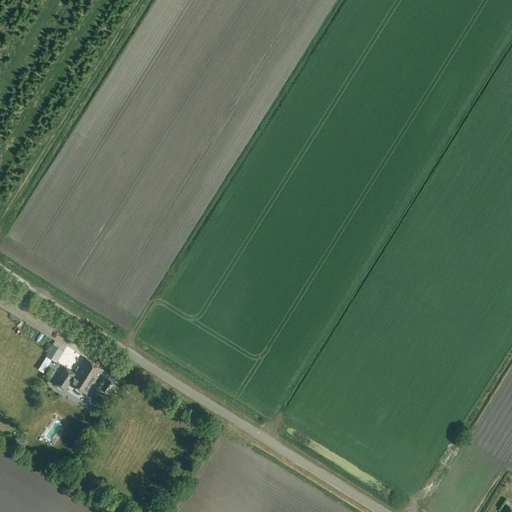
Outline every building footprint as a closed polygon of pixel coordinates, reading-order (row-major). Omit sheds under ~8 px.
[(57,363),(64,352),(53,345),(46,356),(47,356),(57,363)] [(44,373),(52,360),(47,357),(38,370),(44,373)] [(88,395),(104,370),(85,358),(76,374),(66,368),(55,385),(65,392),(70,384),(88,395)] [(112,379),(105,389),(110,392),(117,382),(112,379)] [(36,420),(32,430),(43,433),(46,423),(36,420)] [(16,448),(26,447),(25,439),(15,439),(16,448)]
